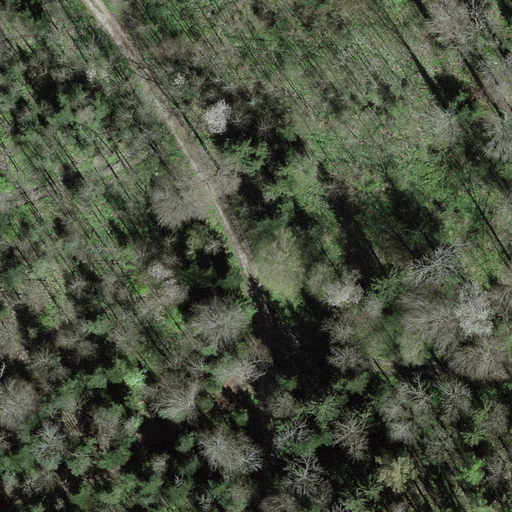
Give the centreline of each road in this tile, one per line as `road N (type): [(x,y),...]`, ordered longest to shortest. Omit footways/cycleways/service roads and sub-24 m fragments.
road 1 (track): [(267,333),(237,219),(133,53)]
road 2 (track): [(267,333),(338,360),(511,368)]
road 3 (track): [(271,511),(267,333)]
